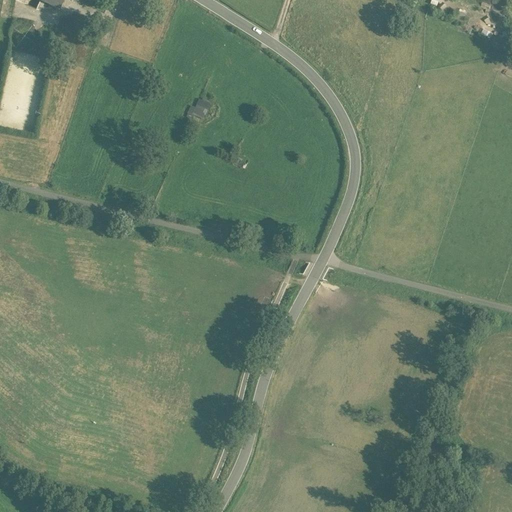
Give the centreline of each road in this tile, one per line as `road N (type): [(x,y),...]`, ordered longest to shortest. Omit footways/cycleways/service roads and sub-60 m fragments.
road 1 (unclassified): [(321,261),(349,194),(341,129),(297,70),(192,0)]
road 2 (track): [(0,182),(321,261)]
road 3 (unclassified): [(217,511),(242,468),(276,345),(310,285)]
road 4 (track): [(511,311),(321,261)]
